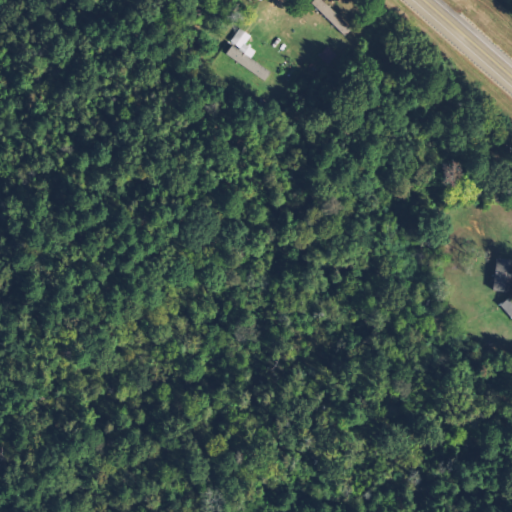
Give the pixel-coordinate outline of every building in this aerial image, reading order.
[(356,30),(328,4),(320,12),(350,38),(356,30)] [(244,51),(254,37),(242,30),(233,43),(244,51)] [(266,82),(273,73),(237,46),(230,56),(266,82)] [(492,291),(511,292),(511,259),(493,259),(492,291)] [(511,300),(509,297),(499,306),(511,320),(511,300)]
